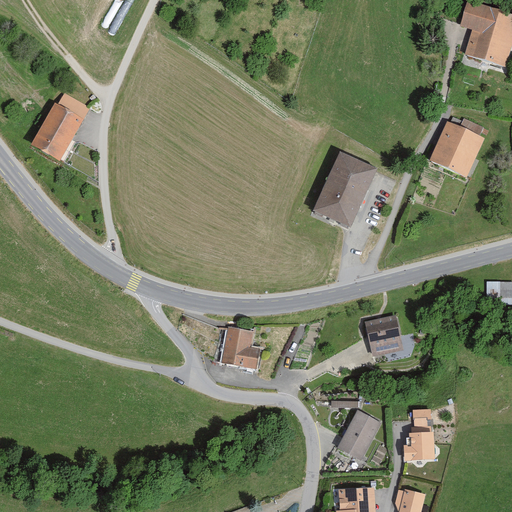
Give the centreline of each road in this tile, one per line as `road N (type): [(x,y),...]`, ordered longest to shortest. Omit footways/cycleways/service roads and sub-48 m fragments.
road 1 (tertiary): [(152,289),(212,305),(293,303),(511,249)]
road 2 (unclassified): [(206,387),(0,319)]
road 3 (tertiary): [(0,158),(82,249),(152,289)]
road 4 (unclassified): [(304,511),(313,462),(303,414),(285,401),(206,387)]
road 5 (track): [(25,0),(108,99)]
